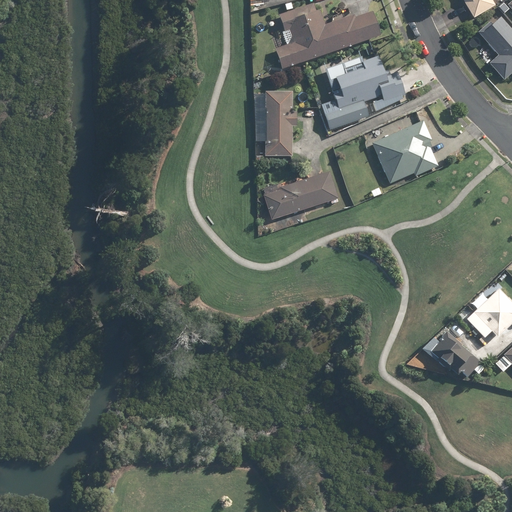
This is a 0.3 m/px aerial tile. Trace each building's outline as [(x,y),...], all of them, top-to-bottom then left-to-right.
[(461,0),(472,19),(498,6),(494,0),(461,0)] [(275,49),(281,67),(381,34),(373,11),(325,27),(317,1),(280,14),(286,31),(290,30),(294,43),(275,49)] [(503,79),(511,71),(511,27),(500,13),(480,31),(501,55),(490,64),(503,79)] [(383,70),(378,56),(360,63),(363,71),(337,80),(340,88),(333,91),(340,110),(383,95),(385,101),(407,94),(398,71),(390,74),(388,68),(383,70)] [(291,156),(292,128),(296,128),(296,113),(292,113),(293,92),(265,91),(263,155),(291,156)] [(428,141),(432,140),(424,120),(371,141),(388,184),(414,174),(415,176),(438,167),(428,141)] [(280,188),(279,184),(262,189),(271,218),(338,198),(331,173),(280,188)] [(467,319),(484,338),(492,331),(497,337),(511,323),(511,300),(500,288),(467,319)] [(440,342),(433,336),(422,349),(447,372),(452,367),(457,371),(471,355),(448,334),(440,342)] [(511,364),(511,362),(505,355),(496,363),(504,372),(511,364)]
